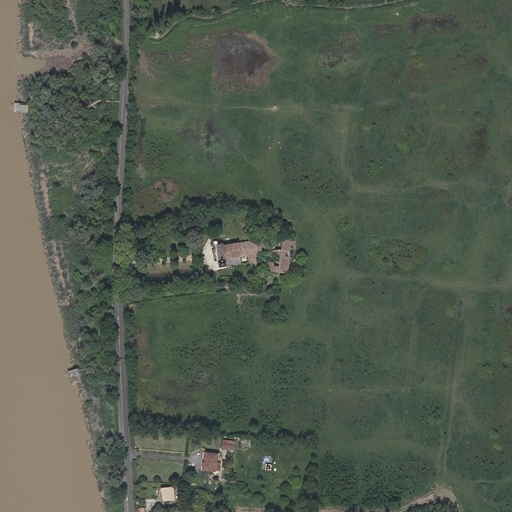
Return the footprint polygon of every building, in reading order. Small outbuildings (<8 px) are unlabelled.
[(281,234),(256,238),(259,270),(287,272),(292,236),(285,235),(285,230),(282,230),(281,234)] [(259,270),(256,238),(219,244),(218,242),(218,241),(216,241),(215,242),(215,243),(215,245),(217,246),(219,267),(242,264),(241,257),(249,256),(250,263),(257,262),(256,269),(259,270)] [(242,438),(241,446),(251,447),(252,439),(242,438)] [(232,442),(221,441),(220,449),(231,451),(232,442)] [(196,462),(194,469),(208,472),(212,457),(200,454),(197,463),(196,462)] [(164,502),(175,500),(174,493),(174,487),(163,489),(164,502)]
